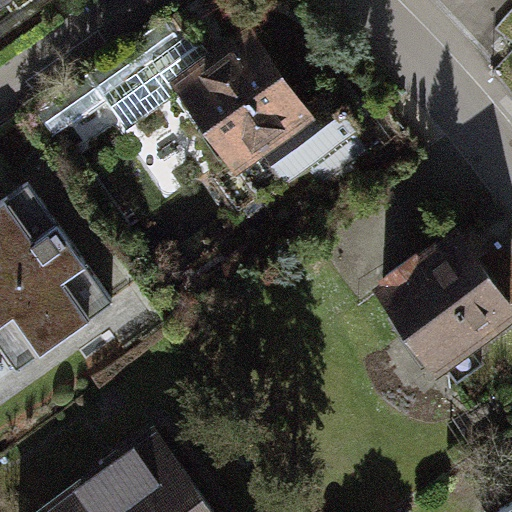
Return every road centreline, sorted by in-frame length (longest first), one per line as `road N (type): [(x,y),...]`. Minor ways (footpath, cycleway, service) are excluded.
road 1 (residential): [(362,0),(511,171)]
road 2 (residential): [(0,99),(144,0)]
